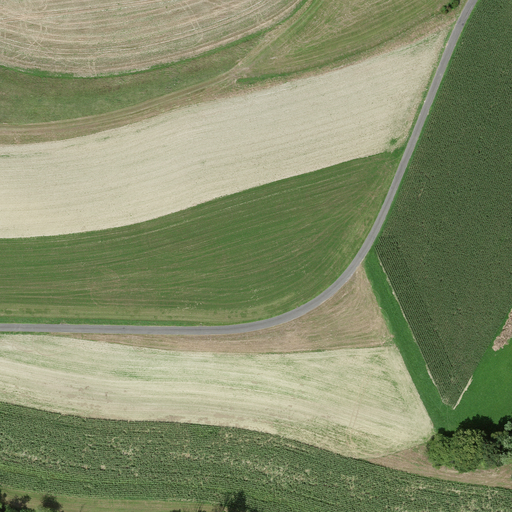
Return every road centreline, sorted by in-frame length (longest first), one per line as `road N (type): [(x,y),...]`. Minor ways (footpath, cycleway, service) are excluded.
road 1 (unclassified): [(0,328),(249,328),(322,301),(372,240),(474,0)]
road 2 (track): [(318,0),(265,52),(215,82),(65,124),(0,127)]
